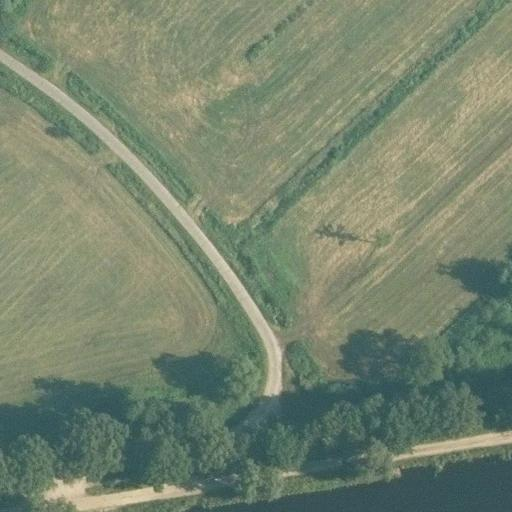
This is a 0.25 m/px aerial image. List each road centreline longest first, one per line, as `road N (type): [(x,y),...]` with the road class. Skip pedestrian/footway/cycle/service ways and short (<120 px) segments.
road 1 (unclassified): [(66,503),(81,473),(244,428),(271,396),(274,356),(216,257),(149,179),(58,94),(0,53)]
road 2 (track): [(511,433),(66,503)]
